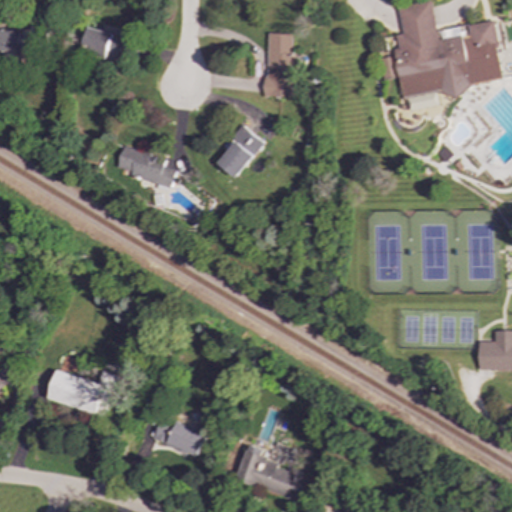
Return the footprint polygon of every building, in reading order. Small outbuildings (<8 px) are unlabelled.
[(511,76),(507,78),(507,80),(474,87),(459,100),(442,94),(405,102),(394,49),(399,48),(396,35),(403,34),(398,8),(431,1),(438,32),(470,25),(470,26),(497,21),(497,23),(511,20),(511,76)] [(0,31),(0,53),(41,55),(42,28),(32,27),(31,32),(0,31)] [(127,36),(89,27),(83,51),(121,61),(127,36)] [(267,96),(296,97),(297,53),(293,53),(294,34),(268,33),(267,96)] [(381,58),(383,79),(393,78),(391,57),(381,58)] [(237,178),(265,144),(245,127),(217,161),(237,178)] [(167,159),(124,146),(117,170),(173,187),(178,170),(165,166),(167,159)] [(511,331),(511,369),(479,369),(479,342),(494,342),(494,331),(511,331)] [(103,371),(100,382),(58,371),(50,400),(109,416),(120,376),(103,371)] [(208,433),(163,417),(155,440),(200,456),(208,433)] [(299,502),(310,474),(291,467),(290,469),(262,458),(265,450),(251,444),(238,479),(299,502)]
